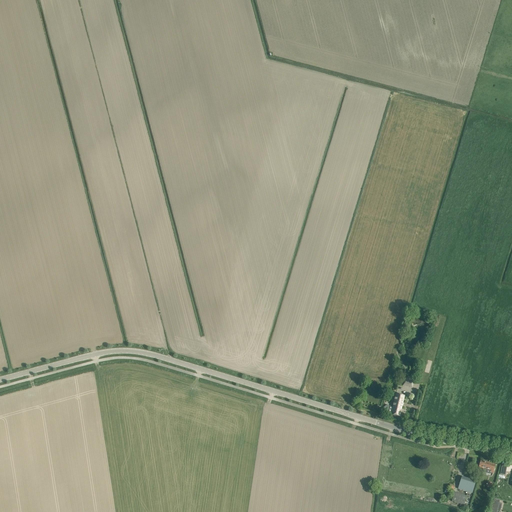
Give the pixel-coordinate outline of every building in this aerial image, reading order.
[(413,388),(414,381),(404,379),(403,385),(413,388)] [(404,396),(396,394),(393,408),(391,407),(391,406),(390,406),(388,406),(386,406),(385,407),(385,408),(384,410),(385,411),(386,412),(389,413),(389,412),(392,412),(391,414),(399,416),(404,396)] [(481,460),(478,469),(483,470),(482,472),(489,474),(490,472),(491,472),(493,473),(494,470),(496,465),(485,462),(481,460)] [(458,488),(472,493),(476,481),(462,477),(458,488)] [(452,501),(464,505),(467,496),(455,492),(452,501)] [(494,498),(490,511),(496,511),(500,500),(494,498)]
